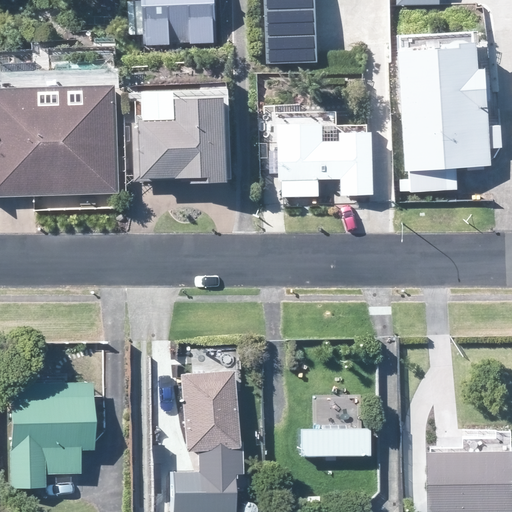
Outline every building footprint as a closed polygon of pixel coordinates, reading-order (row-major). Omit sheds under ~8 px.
[(222,40),(220,0),(150,0),(152,42),(222,40)] [(273,0),(274,62),(322,62),(321,0),(273,0)] [(496,107),(496,88),(496,68),(487,68),(487,42),(459,43),(459,49),(442,50),(442,33),(412,33),(412,50),(409,50),(409,99),(409,123),(410,169),(416,169),(416,190),(451,190),(451,169),(493,165),(494,157),(493,146),(502,146),(506,146),(505,124),(501,124),(493,124),(493,107),(496,107)] [(118,82),(0,85),(0,193),(118,190),(118,82)] [(199,182),(238,182),(237,97),(188,98),(188,119),(149,120),(149,125),(137,126),(138,177),(138,180),(147,181),(147,176),(199,176),(199,182)] [(345,140),(286,142),(287,196),(323,196),(323,179),(346,178),(345,140)] [(374,143),(371,143),(349,143),(349,193),(374,193),(374,143)] [(168,470),(171,511),(203,511),(230,510),(227,469),(240,468),(233,368),(180,371),(186,452),(195,451),(197,468),(168,470)] [(96,448),(96,439),(94,381),(69,382),(24,383),(11,384),(13,448),(11,448),(12,487),(42,486),(46,487),(45,473),(79,472),(82,472),(81,449),(96,448)] [(368,452),(368,425),(297,426),(298,453),(368,452)] [(436,503),(436,511),(482,511),(511,511),(511,449),(435,451),(436,503)]
